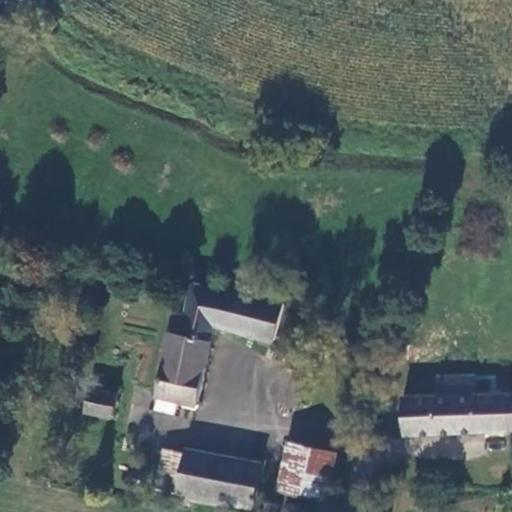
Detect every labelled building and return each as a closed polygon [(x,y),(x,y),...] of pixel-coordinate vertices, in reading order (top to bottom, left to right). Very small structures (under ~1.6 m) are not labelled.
[(179,313),(159,401),(195,409),(213,330),(275,344),(287,288),(260,282),(255,302),(195,288),(189,316),(179,313)] [(294,409),(304,374),(287,369),(277,404),(294,409)] [(402,397),(403,437),(511,431),(511,392),(474,394),(473,377),(435,379),(435,384),(423,384),(424,396),(402,397)] [(110,423),(115,399),(91,392),(90,399),(84,397),(80,397),(76,399),(74,402),(74,405),(76,410),(80,412),(86,414),(85,418),(110,423)] [(291,446),(281,495),(329,504),(338,456),(291,446)] [(185,456),(177,496),(255,510),(262,470),(185,456)]
